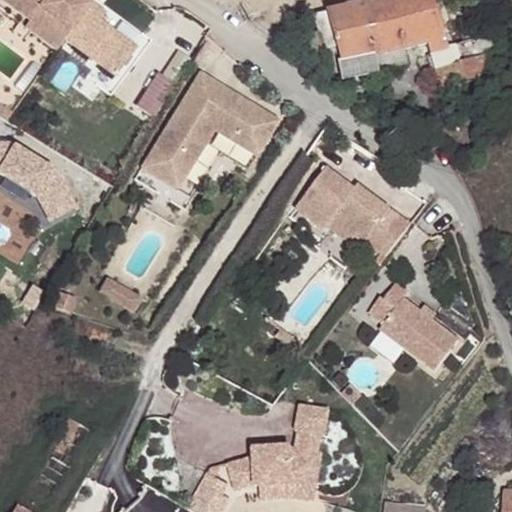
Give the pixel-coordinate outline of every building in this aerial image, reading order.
[(114,77),(136,49),(100,21),(105,13),(92,2),(93,0),(2,0),(2,1),(29,21),(36,12),(68,35),(65,38),(114,77)] [(248,0),(214,0),(244,18),(265,10),(248,0)] [(263,0),(269,8),(296,0),(263,0)] [(434,0),(378,0),(362,4),(376,54),(379,71),(409,65),(408,61),(405,50),(427,45),(430,55),(434,70),(485,56),(495,53),(485,29),(461,37),(463,45),(447,49),(434,0)] [(376,54),(362,4),(314,17),(318,32),(294,40),(301,63),(335,53),(342,79),(379,71),(376,54)] [(36,12),(29,21),(24,28),(56,51),(65,38),(68,35),(36,12)] [(427,45),(405,50),(408,61),(430,55),(427,45)] [(178,51),(153,89),(166,97),(190,59),(178,51)] [(485,56),(434,70),(440,90),(490,75),(485,56)] [(227,91),(199,73),(198,75),(226,93),(227,91)] [(226,93),(198,75),(140,170),(164,185),(171,173),(183,180),(213,132),(255,158),(272,131),(260,123),(266,114),(227,91),(226,93)] [(0,109),(0,118),(6,122),(13,113),(2,106),(0,109)] [(15,115),(25,121),(31,112),(20,106),(15,115)] [(278,122),(266,114),(260,123),(272,131),(278,122)] [(0,144),(0,174),(37,197),(48,220),(75,207),(57,175),(10,145),(0,144)] [(365,242),(385,258),(410,226),(398,216),(385,232),(381,237),(374,231),(378,226),(390,210),(357,185),(354,189),(351,193),(345,189),(347,185),(326,168),(295,208),(324,231),(327,227),(358,251),(365,242)] [(171,173),(164,185),(176,192),(183,180),(171,173)] [(351,193),(354,189),(347,185),(345,189),(351,193)] [(374,231),(381,237),(385,232),(378,226),(374,231)] [(106,279),(99,292),(107,297),(115,284),(106,279)] [(115,284),(107,297),(125,308),(132,295),(115,284)] [(434,373),(458,341),(430,320),(420,312),(403,299),(407,293),(395,284),(370,316),(383,326),(379,331),(434,373)] [(22,302),(34,310),(44,294),(32,286),(22,302)] [(55,308),(71,313),(76,298),(60,293),(55,308)] [(132,295),(125,308),(133,313),(141,300),(132,295)] [(425,307),(420,312),(430,320),(435,315),(425,307)] [(341,394),(352,405),(361,397),(350,385),(341,394)] [(252,458),(227,465),(227,467),(234,492),(253,487),(260,486),(292,485),(316,488),(321,454),(319,454),(322,437),(324,437),(329,411),(299,406),(295,432),(298,432),(295,448),(290,447),(252,449),(252,458)] [(210,469),(208,474),(215,478),(219,470),(217,469),(227,467),(227,465),(210,469)] [(208,474),(189,508),(196,511),(224,511),(231,501),(222,496),(228,486),(215,478),(208,474)] [(292,485),(260,486),(261,501),(290,500),(313,503),(316,488),(292,485)] [(511,511),(511,492),(503,492),(501,511),(511,511)]
